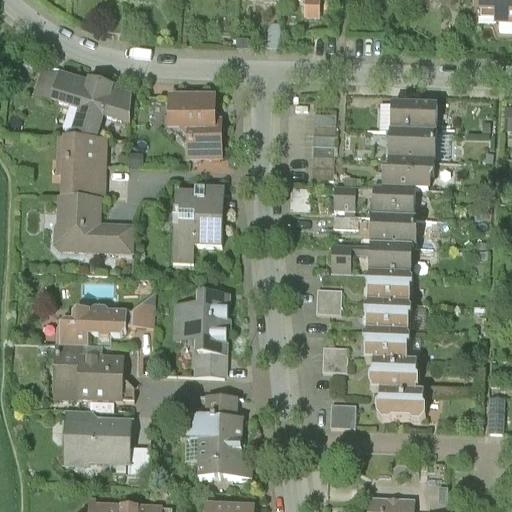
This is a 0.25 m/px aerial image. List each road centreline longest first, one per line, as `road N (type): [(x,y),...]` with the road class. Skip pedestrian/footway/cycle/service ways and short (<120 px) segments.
road 1 (residential): [(0,31),(53,81),(106,105),(271,127)]
road 2 (residential): [(511,136),(271,127)]
road 3 (residential): [(269,236),(291,445)]
road 4 (residential): [(296,498),(489,503)]
road 5 (residential): [(291,445),(191,445),(169,454)]
